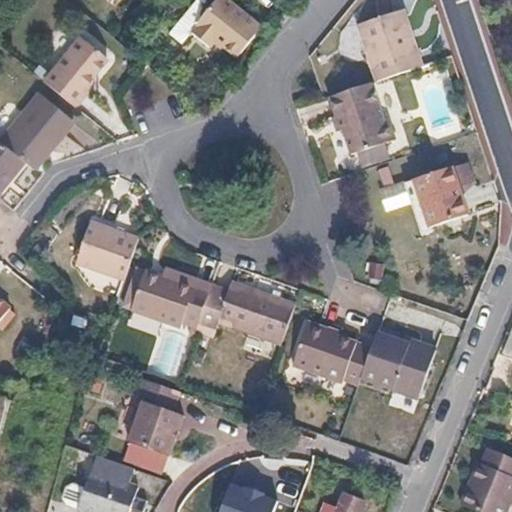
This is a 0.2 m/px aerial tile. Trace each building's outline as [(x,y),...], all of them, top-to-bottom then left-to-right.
[(188,0),(189,0),(189,5),(173,24),(169,24),(164,31),(165,35),(177,46),(182,45),(187,39),(187,35),(190,30),(196,24),(194,22),(210,3),(206,0),(188,0)] [(228,0),(212,0),(210,3),(194,22),(196,24),(190,30),(209,45),(214,38),(235,55),(259,25),(228,0)] [(402,6),(398,8),(407,35),(412,34),(402,6)] [(398,8),(357,21),(377,79),(422,64),(412,34),(407,35),(398,8)] [(47,82),(79,107),(91,92),(89,91),(87,88),(95,78),(111,58),(84,37),(47,82)] [(98,80),(95,78),(87,88),(89,91),(98,80)] [(335,113),(332,114),(338,129),(343,127),(351,152),(360,149),(385,142),(395,139),(388,116),(384,118),(372,81),(329,96),(335,113)] [(73,118),(39,90),(0,137),(0,140),(18,156),(22,159),(33,168),(73,118)] [(0,140),(0,185),(4,180),(0,177),(18,156),(0,140)] [(385,142),(360,149),(367,168),(391,159),(385,142)] [(451,151),(413,164),(429,210),(467,197),(451,151)] [(22,159),(18,156),(0,177),(4,180),(22,159)] [(140,232),(93,215),(78,257),(125,274),(140,232)] [(179,277),(146,265),(132,303),(184,321),(186,316),(197,320),(212,279),(182,268),(179,277)] [(296,297),(234,273),(218,313),(282,337),(296,297)] [(0,320),(13,305),(0,294),(0,320)] [(339,332),(306,320),(292,359),(345,378),(344,381),(358,386),(362,376),(373,347),(338,334),(339,332)] [(511,323),(501,351),(511,355),(511,323)] [(377,335),(373,347),(362,376),(418,399),(436,352),(418,345),(415,352),(408,349),(410,344),(379,332),(377,335)] [(488,367),(481,365),(463,408),(470,411),(488,367)] [(498,371),(488,367),(470,411),(480,415),(498,371)] [(138,399),(143,401),(129,442),(169,456),(183,415),(172,411),(180,390),(145,378),(138,399)] [(393,393),(389,404),(413,412),(417,401),(393,393)] [(474,462),(471,461),(461,489),(468,491),(462,506),(478,511),(498,511),(511,472),(511,457),(480,446),(474,462)] [(132,467),(95,454),(84,487),(77,508),(77,509),(86,511),(127,511),(137,484),(128,481),(132,467)] [(65,503),(77,508),(84,487),(72,483),(65,486),(61,497),(65,503)] [(468,491),(461,489),(456,504),(462,506),(468,491)] [(337,510),(326,505),(323,511),(358,511),(362,502),(343,494),(337,510)]
